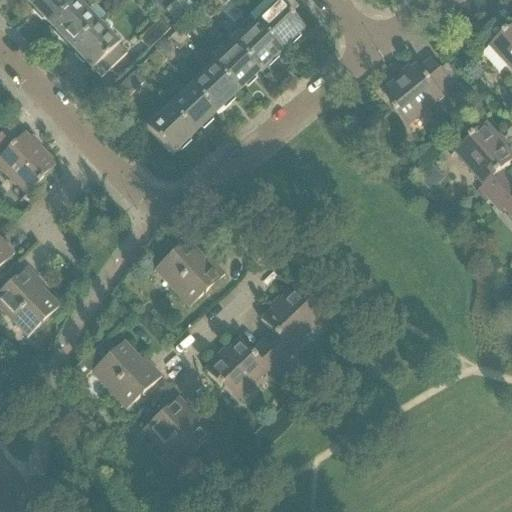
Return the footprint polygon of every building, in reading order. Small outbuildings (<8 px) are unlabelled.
[(34,0),(29,5),(50,27),(75,3),(71,0),(34,0)] [(71,49),(96,25),(86,15),(95,6),(88,0),(78,0),(75,3),(50,27),(60,37),(57,40),(68,52),(71,49)] [(160,0),(155,5),(163,14),(165,13),(169,9),(160,0)] [(165,13),(176,25),(194,8),(186,0),(178,0),(169,9),(165,13)] [(276,7),(255,27),(280,52),(301,32),(302,34),(304,33),(288,17),(297,8),(289,0),(272,0),(276,4),(275,5),(276,7)] [(209,21),(199,10),(191,18),(201,29),(209,21)] [(101,81),(124,58),(127,56),(126,54),(125,55),(117,47),(119,46),(118,45),(116,46),(106,35),(112,29),(104,20),(97,27),(96,25),(71,49),(91,70),(90,72),(91,73),(92,72),(101,81)] [(159,20),(138,41),(148,51),(169,31),(159,20)] [(245,36),(234,47),(258,73),(280,52),(255,27),(249,20),(239,30),(245,36)] [(511,29),(508,33),(507,31),(490,46),(511,71),(511,29)] [(187,42),(177,32),(169,39),(179,50),(187,42)] [(234,47),(212,68),(236,94),(258,73),(234,47)] [(166,63),(155,52),(147,60),(157,71),(166,63)] [(393,110),(407,128),(444,99),(438,92),(450,82),(432,60),(420,70),(417,66),(403,77),(382,93),(395,109),(393,110)] [(212,68),(190,89),(214,115),(236,94),(212,68)] [(112,94),(122,105),(144,84),(134,73),(112,94)] [(190,89),(168,110),(193,135),(214,115),(190,89)] [(193,135),(168,110),(147,130),(146,128),(145,129),(172,158),(173,157),(172,155),(193,135)] [(470,140),(455,154),(456,155),(459,152),(474,169),(471,172),(484,187),(480,190),(476,194),(486,206),(491,202),(511,182),(511,181),(503,171),(511,163),(511,155),(499,140),(500,140),(486,124),(471,137),(469,139),(470,140)] [(0,136),(0,171),(9,180),(12,177),(28,194),(25,197),(26,198),(42,182),(41,181),(56,167),(37,147),(37,148),(24,135),(20,138),(10,127),(0,136)] [(511,182),(491,202),(501,213),(504,210),(511,219),(511,182)] [(186,242),(154,272),(155,273),(158,270),(174,287),(171,290),(189,310),(224,277),(214,266),(211,269),(186,242)] [(0,268),(14,256),(3,245),(1,248),(0,247),(0,268)] [(0,293),(0,311),(10,322),(13,319),(29,336),(26,339),(27,340),(59,309),(33,282),(36,280),(26,269),(12,283),(0,293)] [(271,334),(261,344),(281,366),(293,355),(289,352),(321,322),(307,307),(309,305),(293,289),(278,303),(279,304),(260,322),(271,334)] [(58,311),(50,320),(56,327),(65,318),(58,311)] [(281,366),(261,344),(250,354),(239,341),(219,359),(204,373),(219,389),(221,388),(235,403),(267,373),(270,376),(281,366)] [(77,368),(72,372),(82,383),(91,374),(91,375),(94,372),(110,389),(107,392),(126,412),(161,379),(151,368),(148,371),(123,344),(115,352),(105,342),(77,368)] [(163,413),(142,432),(161,453),(164,450),(180,466),(177,469),(177,470),(195,453),(210,440),(185,413),(187,410),(177,399),(163,413)] [(206,445),(195,455),(204,464),(214,454),(206,445)]
